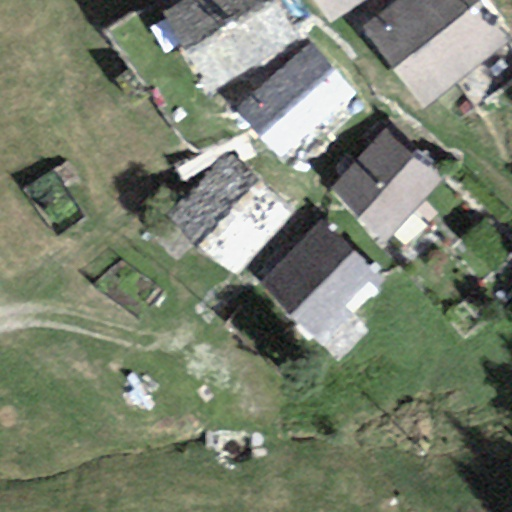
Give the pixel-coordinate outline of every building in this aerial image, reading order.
[(292,46),(271,0),(191,0),(172,9),(206,85),(292,46)] [(368,0),(340,0),(347,12),(368,0)] [(505,30),(473,0),(426,0),(384,43),(440,97),(505,30)] [(351,90),(311,53),(257,111),(297,148),(351,90)] [(451,176),(392,128),(339,191),(398,240),(451,176)] [(288,209),(225,156),(169,221),(231,275),(288,209)] [(386,274),(321,217),(265,280),(330,337),(386,274)]
